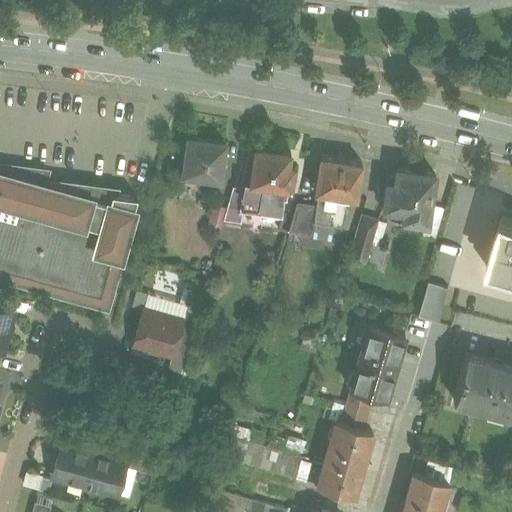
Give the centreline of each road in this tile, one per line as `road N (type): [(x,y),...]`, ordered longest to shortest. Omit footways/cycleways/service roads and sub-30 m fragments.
road 1 (secondary): [(511,141),(186,68),(0,45)]
road 2 (residential): [(44,381),(64,388),(89,379),(99,363),(87,327),(48,325),(33,345),(36,372)]
road 3 (residential): [(3,511),(44,381)]
